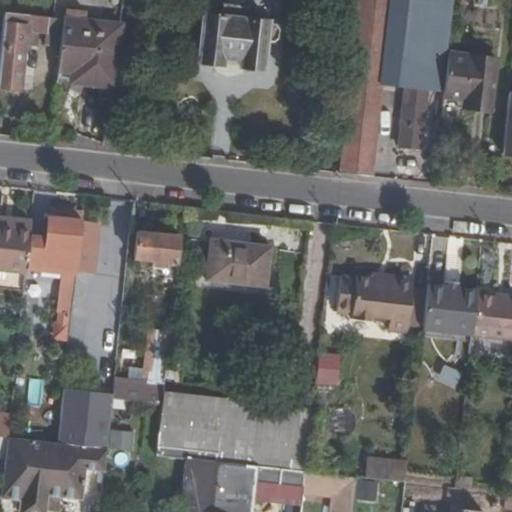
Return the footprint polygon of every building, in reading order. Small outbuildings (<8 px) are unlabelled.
[(393,0),(362,0),(342,176),(373,179),(382,99),(383,90),(393,0)] [(400,0),(393,0),(383,90),(390,91),(400,0)] [(400,0),(390,91),(408,93),(409,89),(413,51),(405,50),(411,0),(400,0)] [(443,0),(411,0),(405,50),(413,51),(437,54),(443,3),(443,0)] [(430,91),(424,148),(433,149),(452,4),(443,3),(437,54),(413,51),(409,89),(430,91)] [(249,22),(250,10),(222,7),(221,18),(201,16),(196,62),(263,70),(265,45),(272,46),(278,43),(278,31),(275,28),(268,27),(268,24),(249,22)] [(65,20),(85,23),(85,13),(66,11),(65,20)] [(56,19),(5,13),(0,58),(0,88),(19,90),(26,29),(54,32),(56,19)] [(118,55),(121,27),(85,23),(65,20),(58,81),(81,84),(82,74),(108,77),(111,54),(118,55)] [(115,77),(118,55),(111,54),(108,77),(115,77)] [(497,60),(454,54),(449,97),(466,99),(475,100),(474,109),(492,111),(497,60)] [(82,74),(81,84),(113,88),(115,77),(108,77),(82,74)] [(409,89),(408,93),(405,120),(401,149),(424,151),(424,148),(430,91),(409,89)] [(394,119),(405,120),(408,93),(390,91),(383,90),(382,99),(395,101),(394,119)] [(465,108),(474,109),(475,100),(466,99),(465,108)] [(59,219),(70,220),(71,211),(60,210),(59,219)] [(0,269),(26,272),(31,230),(2,227),(2,218),(0,217),(0,269)] [(2,227),(31,230),(32,221),(2,218),(2,227)] [(50,218),(46,250),(78,253),(81,223),(81,222),(70,220),(59,219),(50,218)] [(99,225),(81,223),(78,253),(78,255),(96,257),(99,225)] [(177,282),(179,263),(175,263),(177,236),(138,233),(136,259),(153,261),(152,267),(162,269),(170,277),(170,281),(177,282)] [(267,287),(271,248),(212,241),(207,280),(267,287)] [(61,304),(73,306),(76,272),(64,270),(61,304)] [(423,329),(423,328),(427,290),(412,289),(412,282),(394,280),(394,283),(372,281),(357,279),(356,281),(341,280),(337,313),(352,315),(351,320),(374,323),(375,317),(391,319),(390,324),(390,332),(407,334),(408,328),(423,329)] [(423,328),(474,334),(478,296),(479,290),(462,288),(462,283),(448,282),(447,286),(428,285),(427,290),(423,328)] [(474,334),(511,338),(511,299),(478,296),(474,334)] [(167,375),(171,334),(149,332),(145,371),(129,369),(128,382),(155,385),(156,374),(167,375)] [(339,358),(326,357),(324,380),(337,381),(339,358)] [(144,403),(163,405),(165,395),(167,375),(156,374),(155,385),(128,382),(116,381),(114,398),(114,399),(144,403)] [(114,399),(114,398),(101,397),(100,412),(99,426),(81,424),(82,411),(84,394),(63,392),(57,444),(109,450),(114,399)] [(258,467),(264,406),(165,395),(163,405),(158,457),(198,461),(206,462),(255,466),(258,467)] [(264,406),(258,467),(308,472),(314,413),(300,412),(300,410),(264,406)] [(99,426),(100,412),(82,411),(81,424),(99,426)] [(114,433),(112,452),(133,454),(135,435),(114,433)] [(6,456),(2,497),(6,500),(20,501),(22,498),(21,511),(43,511),(45,493),(78,496),(81,496),(85,492),(87,470),(107,473),(109,450),(57,444),(8,439),(6,456)] [(249,511),(255,466),(206,462),(198,461),(193,511),(249,511)] [(373,479),(406,483),(408,465),(375,461),(373,479)] [(306,484),(308,472),(258,467),(255,492),(305,498),(306,484)] [(353,511),(357,477),(308,472),(306,484),(336,488),(333,511),(353,511)]
